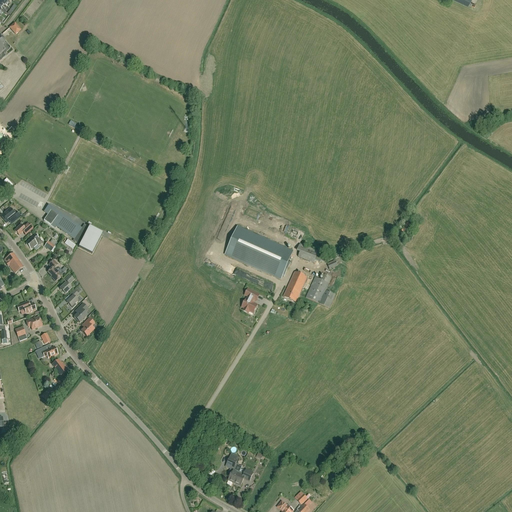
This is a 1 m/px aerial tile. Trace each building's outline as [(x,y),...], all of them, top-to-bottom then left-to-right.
[(16,35),(21,31),(15,24),(10,28),(16,35)] [(0,58),(1,60),(6,56),(4,55),(7,53),(6,52),(10,49),(5,44),(4,44),(4,41),(3,39),(0,38),(0,58)] [(0,136),(0,145),(1,147),(8,140),(5,137),(2,139),(0,136)] [(13,186),(9,181),(5,184),(7,186),(5,188),(7,191),(13,186)] [(44,212),(48,215),(44,221),(50,226),(55,229),(57,226),(80,244),(78,248),(92,255),(102,234),(89,227),(89,228),(84,225),(80,232),(61,218),(62,218),(58,215),(58,216),(54,213),(55,212),(48,207),(44,212)] [(10,209),(0,216),(6,223),(8,221),(11,224),(20,217),(15,211),(13,213),(10,209)] [(18,236),(22,233),(25,236),(33,230),(28,224),(23,228),(21,225),(16,229),(17,229),(14,231),(18,236)] [(238,228),(226,255),(281,280),(282,278),(284,278),(291,264),(289,263),(294,253),(238,228)] [(31,251),(37,245),(38,246),(42,242),(38,238),(38,239),(35,235),(28,241),(29,241),(26,244),(30,249),(31,251)] [(48,242),(45,245),(44,247),(51,252),(53,253),(56,248),(54,247),(57,243),(52,240),(49,244),(48,242)] [(66,240),(63,244),(72,250),(75,245),(66,240)] [(297,252),(299,253),(298,257),(314,264),(318,252),(300,245),(297,252)] [(15,274),(23,268),(13,254),(4,261),(6,263),(5,264),(8,267),(9,267),(15,274)] [(59,268),(56,271),(54,269),(57,266),(53,261),(49,266),(52,269),(48,273),(53,278),(52,279),(56,282),(61,276),(64,273),(59,268)] [(329,270),(338,266),(336,261),(328,265),(329,270)] [(295,273),(284,297),(296,303),(307,278),(295,273)] [(328,308),(334,295),(325,291),(331,278),(325,275),(322,281),(315,278),(306,298),(328,308)] [(74,280),(69,276),(65,280),(67,282),(66,284),(65,284),(60,290),(65,295),(71,289),(68,286),(69,284),(69,285),(74,280)] [(257,306),(254,304),(256,301),(256,302),(259,296),(248,290),(245,296),(247,297),(246,300),(242,308),(244,309),(243,310),(244,311),(247,313),(248,313),(250,310),(253,312),(253,313),(253,314),(257,306)] [(71,298),(66,303),(69,305),(68,306),(72,310),(76,305),(75,304),(77,302),(74,299),(78,296),(74,291),(69,296),(71,298)] [(33,304),(29,306),(28,303),(17,307),(19,313),(24,311),(26,315),(36,311),(33,304)] [(88,310),(83,305),(75,312),(77,315),(74,318),(79,323),(86,317),(84,314),(88,310)] [(34,319),(26,323),(28,329),(31,328),(32,331),(42,327),(40,323),(41,322),(40,320),(40,319),(39,320),(38,319),(34,320),(34,319)] [(81,327),(84,329),(81,332),(87,338),(94,331),(90,328),(94,324),(89,319),(84,324),(84,323),(81,327)] [(18,339),(26,336),(22,327),(14,330),(18,339)] [(41,337),(45,344),(50,342),(46,335),(41,337)] [(40,349),(42,353),(44,358),(47,356),(48,359),(57,355),(54,348),(51,349),(46,351),(45,347),(40,349)] [(58,361),(52,365),(61,376),(67,371),(62,363),(60,364),(58,361)] [(56,394),(49,388),(41,398),(47,404),(56,394)] [(0,427),(1,435),(8,434),(6,423),(2,423),(2,418),(0,418),(0,419),(0,427)] [(234,484),(239,473),(234,471),(236,468),(234,467),(237,461),(230,458),(227,464),(232,467),(229,473),(231,474),(228,481),(227,484),(227,485),(230,486),(231,486),(232,483),(234,484)] [(234,484),(240,487),(244,479),(249,482),(250,481),(253,474),(246,470),(246,471),(241,469),(239,473),(234,484)] [(301,506),(308,500),(303,494),(296,501),(301,506)] [(307,511),(309,510),(307,508),(311,503),(309,501),(305,506),(304,505),(298,511),(297,510),(295,511),(307,511)] [(292,511),(293,511),(287,506),(287,507),(282,502),(277,508),(282,511),(292,511)]
